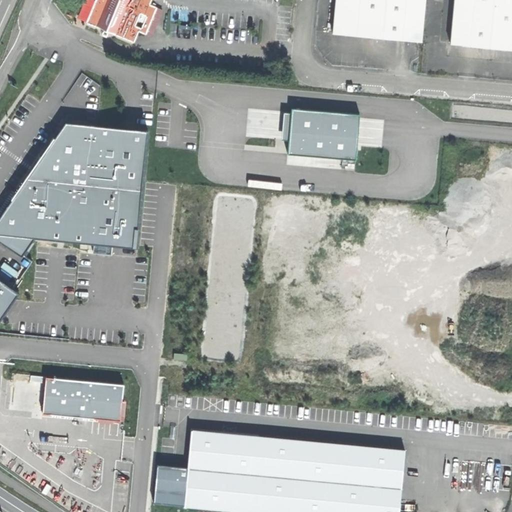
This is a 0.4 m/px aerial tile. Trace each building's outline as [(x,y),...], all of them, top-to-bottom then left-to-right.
[(98,0),(89,22),(136,41),(141,30),(153,35),(165,9),(151,3),(152,0),(98,0)] [(381,35),(424,39),(427,0),(337,0),(335,31),(381,35)] [(511,0),(456,0),(453,42),(496,45),(511,46),(511,0)] [(358,116),(282,111),(279,152),(355,157),(358,116)] [(5,211),(0,218),(0,240),(23,254),(35,236),(61,238),(138,246),(149,130),(66,122),(5,211)] [(0,317),(18,292),(0,279),(0,317)] [(124,384),(46,376),(42,412),(120,420),(124,384)] [(223,511),(401,511),(407,454),(196,435),(192,473),(189,509),(223,511)] [(192,473),(158,470),(155,506),(189,509),(192,473)]
